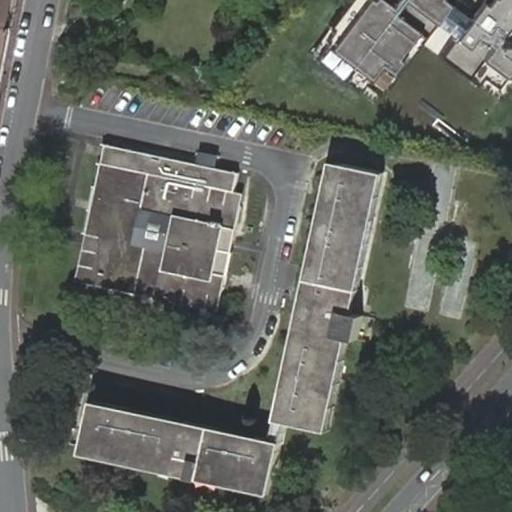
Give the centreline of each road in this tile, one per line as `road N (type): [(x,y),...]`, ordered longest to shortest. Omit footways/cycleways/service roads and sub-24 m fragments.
road 1 (residential): [(0,265),(46,0)]
road 2 (secondary): [(401,511),(511,387)]
road 3 (residential): [(11,511),(0,356)]
